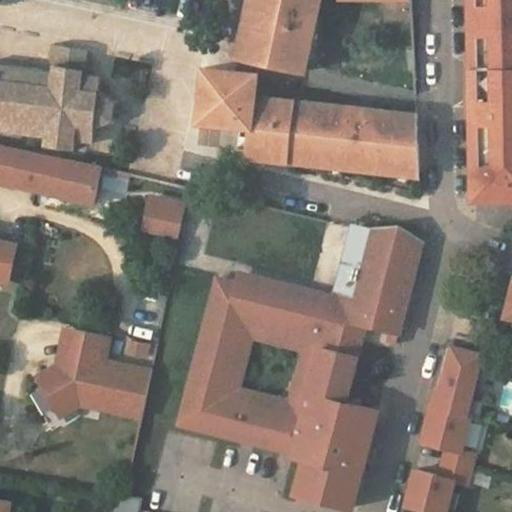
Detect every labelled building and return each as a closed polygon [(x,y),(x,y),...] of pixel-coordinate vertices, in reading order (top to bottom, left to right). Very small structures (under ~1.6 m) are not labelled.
[(251,0),(240,58),(305,72),(323,0),(409,0),(412,0),(411,0),(251,0)] [(511,0),(471,0),(475,198),(511,198),(511,0)] [(41,69),(0,64),(0,129),(47,136),(47,142),(77,146),(78,139),(90,141),(95,142),(97,127),(114,121),(118,124),(121,121),(117,118),(119,102),(123,101),(121,96),(117,98),(102,89),(104,76),(87,74),(90,49),(56,43),(55,58),(56,59),(54,71),(51,70),(41,69)] [(236,71),(208,67),(199,121),(227,125),(229,110),(244,112),(246,98),(248,86),(234,83),(236,71)] [(229,110),(227,125),(249,128),(246,155),(418,178),(416,117),(384,114),(383,117),(356,113),(356,110),(277,101),(277,104),(246,98),(244,112),(229,110)] [(0,180),(95,203),(104,168),(4,146),(3,146),(0,157),(0,180)] [(189,206),(155,199),(149,229),(183,236),(189,206)] [(385,227),(383,229),(382,232),(358,226),(353,243),(357,244),(355,252),(345,250),(344,260),(345,272),(343,271),(338,289),(335,288),(331,306),(329,315),(366,324),(391,330),(399,333),(422,243),(413,240),(415,236),(409,231),(402,228),(397,227),(390,227),(385,227)] [(0,278),(11,281),(20,243),(0,239),(0,278)] [(346,401),(366,324),(329,315),(331,306),(218,278),(181,423),(218,432),(218,430),(228,432),(227,435),(257,442),(258,440),(268,442),(267,445),(280,448),(280,446),(293,449),(292,451),(294,452),(294,455),(305,458),(296,492),(354,507),(379,410),(346,401)] [(108,324),(100,323),(98,331),(108,333),(108,324)] [(98,331),(78,327),(71,357),(41,376),(62,410),(77,401),(145,416),(154,370),(102,359),(108,333),(98,331)] [(399,333),(391,330),(388,342),(396,344),(399,333)] [(483,353),(454,346),(442,390),(437,388),(432,405),(471,415),(481,417),(485,401),(472,397),(483,353)] [(463,450),(471,415),(432,405),(423,441),(447,447),(444,461),(472,468),(476,453),(463,450)] [(469,483),(472,468),(444,461),(440,475),(416,469),(407,506),(431,511),(448,511),(456,480),(469,483)] [(139,511),(142,498),(116,493),(112,511),(139,511)] [(0,511),(9,511),(12,501),(0,498),(0,511)]
